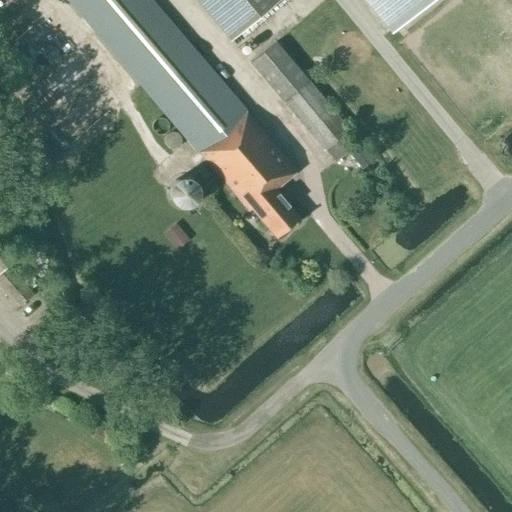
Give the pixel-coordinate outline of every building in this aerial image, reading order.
[(148,0),(64,0),(248,213),(250,211),(275,240),(298,220),(273,192),(296,172),(148,0)] [(196,0),(231,41),(279,0),(196,0)] [(434,0),(364,0),(393,34),(434,0)] [(323,150),(334,162),(351,147),(341,135),(347,130),(275,43),(250,64),(322,151),(323,150)] [(358,147),(350,153),(361,166),(369,160),(358,147)] [(163,236),(173,250),(189,239),(180,225),(163,236)] [(0,272),(20,255),(0,232),(0,272)] [(31,296),(10,270),(0,278),(0,289),(16,308),(31,296)]
